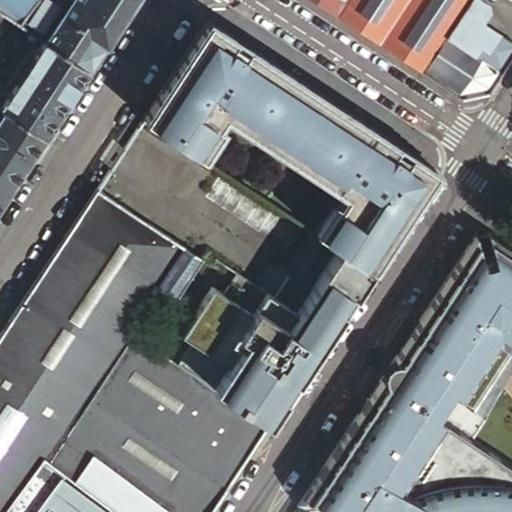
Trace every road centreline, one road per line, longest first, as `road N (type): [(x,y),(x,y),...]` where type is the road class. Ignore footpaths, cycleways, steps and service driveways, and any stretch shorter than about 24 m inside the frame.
road 1 (residential): [(484,150),(249,511)]
road 2 (residential): [(0,267),(178,0)]
road 3 (residential): [(484,150),(256,0)]
